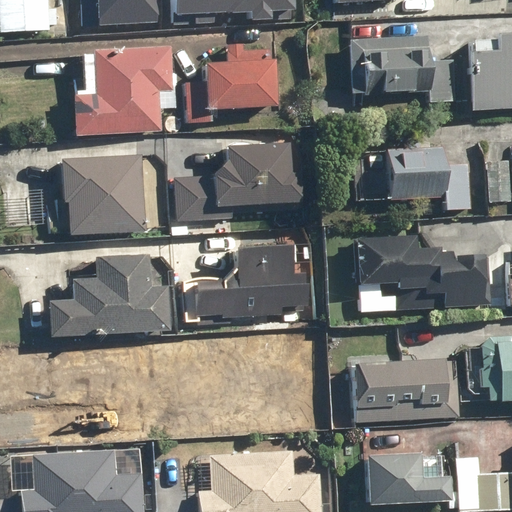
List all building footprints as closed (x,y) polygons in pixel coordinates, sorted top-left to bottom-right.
[(53,12),(42,12),(42,0),(0,0),(0,37),(43,36),(43,28),(54,28),(53,12)] [(68,0),(69,39),(191,37),(190,0),(68,0)] [(326,0),(327,9),(392,7),(392,0),(326,0)] [(465,117),(511,113),(511,43),(482,46),(483,62),(461,64),(465,117)] [(422,44),(341,47),(343,100),(422,97),(422,108),(449,107),(447,65),(422,66),(422,44)] [(209,117),(267,113),(264,64),(261,65),(260,51),(235,53),(235,49),(216,50),(217,70),(193,71),(194,86),(181,87),(184,132),(210,130),(209,117)] [(73,57),(75,97),(66,97),(69,141),(155,136),(154,115),(170,114),(166,51),(73,57)] [(215,169),(201,183),(168,183),(168,226),(201,226),(201,214),(292,213),(292,177),(280,177),(279,150),(215,150),(215,169)] [(437,167),(437,152),(376,153),(377,205),(436,204),(436,216),(461,216),(460,167),(437,167)] [(134,160),(50,164),(51,208),(58,208),(59,240),(137,237),(134,160)] [(352,318),(388,318),(388,299),(438,298),(438,313),(485,313),(485,266),(445,267),(445,258),(430,258),(430,251),(414,251),(414,238),(347,239),(347,291),(352,291),(352,318)] [(176,283),(176,329),(192,329),(192,324),(270,326),(270,314),(295,314),(296,283),(281,283),(281,255),(221,254),(221,284),(176,283)] [(37,307),(38,343),(161,339),(159,291),(143,291),(142,260),(85,262),(86,285),(62,286),(63,306),(37,307)] [(511,282),(500,283),(501,311),(511,310),(511,282)] [(477,412),(511,409),(511,345),(509,346),(508,341),(469,344),(471,373),(467,374),(468,395),(476,395),(477,412)] [(41,448),(145,442),(145,431),(151,431),(151,418),(168,418),(168,386),(143,385),(144,351),(61,355),(61,392),(79,392),(79,408),(41,408),(41,448)] [(454,365),(342,369),(344,425),(456,421),(454,365)] [(407,450),(348,451),(348,511),(441,511),(441,480),(430,480),(430,464),(407,464),(407,450)] [(316,511),(314,474),(286,476),(284,453),(202,458),(204,499),(194,500),(194,511),(316,511)] [(142,511),(139,469),(108,472),(106,454),(10,462),(14,511),(142,511)] [(472,461),(450,461),(451,511),(511,511),(511,473),(472,474),(472,461)]
